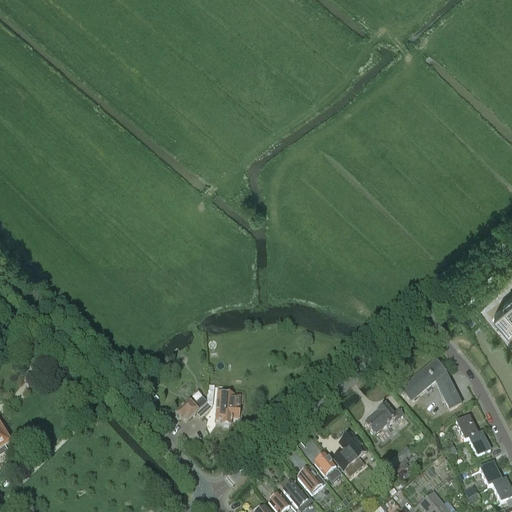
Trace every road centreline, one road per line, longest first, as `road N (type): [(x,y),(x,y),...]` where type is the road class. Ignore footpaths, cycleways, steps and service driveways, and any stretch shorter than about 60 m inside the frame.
road 1 (tertiary): [(209,499),(0,281)]
road 2 (residential): [(209,499),(423,321)]
road 3 (residential): [(511,451),(479,387),(441,340)]
